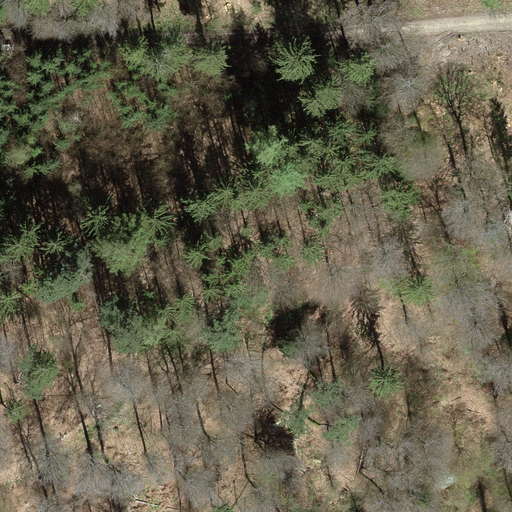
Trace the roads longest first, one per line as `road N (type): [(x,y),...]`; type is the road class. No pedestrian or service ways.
road 1 (track): [(0,32),(175,38),(511,17)]
road 2 (track): [(0,483),(59,457),(151,361),(215,320)]
